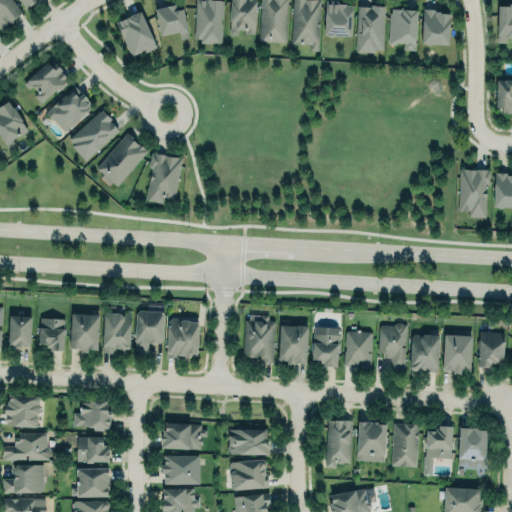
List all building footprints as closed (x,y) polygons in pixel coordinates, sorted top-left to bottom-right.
[(0,0),(13,0),(21,10),(0,26),(0,0)] [(35,0),(18,0),(24,8),(35,0)] [(222,0),(194,0),(193,41),(221,42),(222,0)] [(253,33),(254,24),(254,23),(255,0),(230,0),(229,19),(229,20),(229,34),(236,34),(236,28),(244,29),(244,32),(253,33)] [(279,0),(279,38),(255,37),(256,0),(279,0)] [(317,50),(319,0),(291,0),(290,43),(309,44),(309,50),(317,50)] [(324,0),(323,33),(326,33),(329,35),(332,36),(333,34),(350,35),(352,3),(340,2),(340,0),(324,0)] [(497,3),(496,41),(506,41),(506,36),(511,36),(511,1),(506,1),(506,3),(497,3)] [(178,31),(179,38),(188,37),(181,3),(154,8),(159,35),(178,31)] [(355,4),(378,5),(376,53),(353,52),(355,4)] [(391,7),(399,7),(399,6),(404,6),(404,7),(417,8),(414,49),(403,48),(403,42),(396,41),(395,44),(387,43),(389,12),(391,12),(391,7)] [(422,7),(421,41),(421,42),(424,42),(425,44),(429,44),(431,42),(448,43),(450,11),(442,11),(442,10),(434,9),(435,8),(422,7)] [(115,20),(130,54),(142,49),(144,51),(156,46),(139,9),(137,10),(136,10),(129,13),(129,14),(115,20)] [(42,103),(68,79),(48,58),(22,82),(42,103)] [(494,110),(511,110),(511,77),(495,77),(494,110)] [(44,111),(73,83),(80,91),(82,90),(87,96),(86,96),(90,102),(88,103),(90,106),(87,108),(75,120),(64,130),(53,118),(52,119),(44,111)] [(0,137),(5,144),(27,129),(7,99),(0,103),(0,137)] [(99,105),(68,136),(72,141),(69,145),(84,160),(119,125),(99,105)] [(126,130),(131,135),(140,144),(147,149),(116,184),(111,180),(108,183),(99,175),(102,172),(95,166),(126,130)] [(150,151),(147,167),(149,167),(143,199),(161,202),(163,196),(173,198),(182,156),(173,154),(173,155),(165,153),(164,153),(153,151),(150,151)] [(468,216),(486,216),(487,169),(458,168),(457,210),(468,210),(468,216)] [(511,206),(511,173),(493,173),(492,206),(511,206)] [(103,309),(99,350),(111,351),(115,346),(127,346),(128,313),(122,313),(122,308),(108,308),(103,309)] [(146,351),(146,340),(159,340),(162,339),(163,312),(160,309),(139,308),(135,312),(134,339),(133,351),(146,351)] [(70,311),(68,345),(79,346),(79,350),(87,350),(87,347),(96,348),(98,313),(70,311)] [(7,312),(6,346),(29,348),(30,313),(7,312)] [(260,360),(260,353),(253,352),(253,355),(242,354),(244,318),(248,318),(248,312),(268,313),(267,319),(271,319),(273,320),(274,321),(272,361),(260,360)] [(33,315),(36,341),(45,340),(45,346),(55,345),(62,350),(63,318),(51,314),(33,315)] [(165,355),(167,319),(170,316),(176,316),(178,319),(181,318),(186,318),(188,318),(189,319),(195,319),(197,322),(196,355),(183,355),(183,354),(179,354),(179,356),(172,355),(165,355)] [(388,369),(404,370),(406,323),(402,323),(401,322),(398,321),(395,321),(393,323),(393,324),(381,323),(379,325),(377,350),(382,351),(382,356),(386,356),(386,357),(389,357),(388,369)] [(277,359),(280,359),(280,358),(283,358),(286,359),(286,362),(293,362),(293,361),(298,361),(305,362),(307,324),(297,323),(297,324),(279,323),(277,359)] [(320,365),(337,366),(338,327),(312,326),(311,359),(320,359),(320,365)] [(347,329),(344,331),(344,345),(345,345),(345,350),(343,349),(343,364),(355,365),(355,362),(360,362),(360,367),(370,367),(371,333),(369,330),(360,330),(360,329),(359,329),(359,328),(355,328),(355,329),(354,329),(347,329)] [(479,329),(504,331),(502,362),(498,362),(498,361),(495,361),(495,362),(490,361),(490,366),(483,365),(476,365),(477,346),(476,346),(476,340),(478,340),(479,329)] [(442,331),(441,369),(451,369),(451,372),(460,372),(460,366),(469,367),(470,332),(442,331)] [(436,371),(437,334),(409,333),(408,370),(436,371)] [(8,392),(35,393),(38,396),(38,401),(36,402),(38,405),(38,410),(35,413),(36,415),(36,420),(34,423),(34,425),(5,423),(5,412),(2,412),(2,402),(6,403),(6,398),(7,399),(7,397),(8,397),(8,392)] [(79,400),(88,400),(88,396),(106,397),(105,401),(107,402),(106,409),(110,409),(110,415),(108,415),(107,426),(72,424),(73,411),(78,411),(79,400)] [(323,417),(321,465),(333,465),(333,461),(348,461),(350,420),(345,417),(333,416),(330,418),(323,417)] [(164,420),(189,421),(189,422),(200,422),(200,427),(206,428),(206,435),(199,435),(201,435),(201,444),(199,444),(198,447),(159,446),(160,438),(160,432),(162,432),(162,428),(164,428),(164,420)] [(390,420),(387,464),(413,465),(416,421),(390,420)] [(385,422),(356,421),(355,460),(383,461),(385,422)] [(438,424),(451,424),(450,440),(452,440),(451,448),(449,448),(449,451),(451,451),(451,457),(432,456),(431,474),(421,474),(422,455),(424,455),(424,447),(423,447),(424,435),(425,435),(426,429),(434,429),(434,426),(438,427),(438,424)] [(458,425),(456,456),(457,457),(457,463),(457,464),(482,466),(483,457),(484,457),(485,429),(477,428),(477,426),(458,425)] [(227,453),(227,451),(226,449),(226,445),(227,443),(227,427),(264,427),(264,442),(267,442),(267,453),(227,453)] [(1,459),(47,458),(46,431),(13,431),(14,444),(1,445),(1,459)] [(107,460),(107,446),(105,446),(105,443),(102,443),(102,434),(85,434),(85,435),(76,435),(75,459),(84,460),(84,461),(92,461),(92,459),(107,460)] [(162,451),(162,460),(157,461),(157,472),(162,472),(162,480),(198,480),(199,452),(162,451)] [(224,461),(228,489),(267,483),(263,455),(224,461)] [(0,476),(0,490),(41,491),(41,459),(15,459),(10,463),(10,476),(0,476)] [(71,464),(72,495),(108,494),(108,467),(106,464),(71,464)] [(441,511),(443,485),(480,487),(479,496),(482,496),(481,506),(480,506),(479,511),(441,511)] [(192,511),(192,505),(198,505),(198,498),(193,498),(192,489),(192,487),(184,487),(184,486),(162,487),(162,497),(161,497),(161,506),(160,506),(160,507),(160,509),(165,509),(165,511),(192,511)] [(329,493),(364,486),(367,499),(369,499),(370,507),(368,507),(369,511),(363,511),(329,511),(328,505),(329,505),(329,501),(330,501),(329,493)] [(232,495),(233,511),(265,511),(264,510),(265,510),(265,505),(270,504),(268,491),(232,495)] [(1,511),(44,511),(44,498),(2,498),(1,511)] [(70,511),(106,511),(106,507),(108,505),(108,501),(104,498),(73,498),(71,502),(70,511)]
